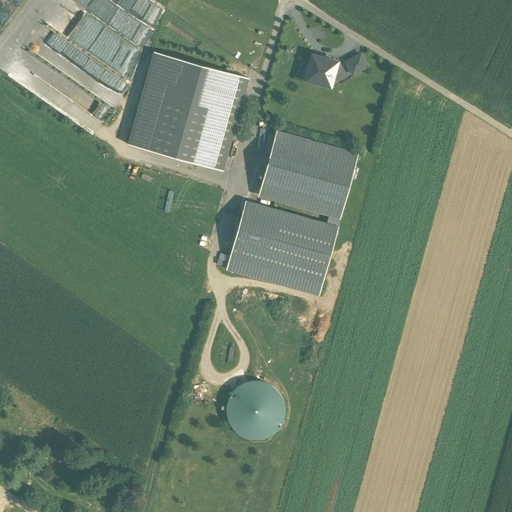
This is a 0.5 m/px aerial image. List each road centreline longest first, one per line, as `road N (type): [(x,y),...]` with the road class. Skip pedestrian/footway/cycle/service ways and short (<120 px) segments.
road 1 (track): [(231,190),(142,511)]
road 2 (track): [(407,70),(511,136)]
